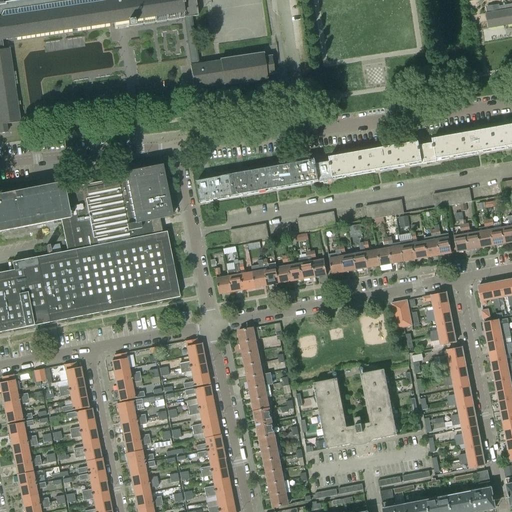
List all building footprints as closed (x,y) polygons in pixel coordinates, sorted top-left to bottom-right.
[(4,3),(2,4),(1,0),(0,0),(0,133),(7,133),(6,124),(19,122),(9,49),(2,50),(1,40),(57,32),(127,21),(128,27),(184,18),(191,66),(190,66),(194,89),(223,84),(223,86),(267,79),(266,75),(274,74),(271,56),(263,58),(263,54),(220,60),(220,61),(198,65),(191,17),(198,16),(195,0),(22,0),(4,3)] [(485,14),(488,28),(511,24),(511,4),(499,7),(498,5),(487,7),(488,14),(485,14)] [(496,150),(511,146),(511,125),(492,129),(496,150)] [(492,129),(462,134),(466,155),(496,150),(492,129)] [(432,140),(433,144),(436,160),(466,155),(462,134),(432,140)] [(419,142),(389,147),(393,168),(423,163),(419,146),(419,142)] [(437,162),(436,160),(433,144),(419,146),(423,163),(423,165),(437,162)] [(363,173),(393,168),(389,147),(359,153),(363,173)] [(329,158),(330,162),(333,179),(363,173),(359,153),(329,158)] [(289,186),(319,181),(316,164),(315,160),(286,166),(289,186)] [(333,181),(333,179),(330,162),(316,164),(319,181),(320,183),(333,181)] [(0,232),(61,220),(62,228),(63,232),(67,251),(162,233),(159,219),(172,217),(162,170),(161,165),(124,173),(125,177),(86,185),(64,189),(63,182),(38,187),(0,194),(0,232)] [(260,192),(289,186),(286,166),(256,171),(260,192)] [(256,171),(226,176),(230,197),(260,192),(256,171)] [(200,202),(230,197),(226,176),(197,182),(200,202)] [(503,197),(509,195),(506,182),(500,183),(503,197)] [(469,188),(463,189),(465,203),(472,202),(469,188)] [(465,203),(463,189),(457,191),(459,204),(460,204),(465,203)] [(457,191),(451,192),(454,205),(459,204),(457,191)] [(447,206),(454,205),(451,192),(445,193),(447,206)] [(445,193),(439,194),(441,207),(447,206),(445,193)] [(435,208),(441,207),(439,194),(433,195),(435,208)] [(401,200),(395,201),(398,215),(404,214),(401,200)] [(398,215),(395,201),(389,203),(392,216),(398,215)] [(389,203),(383,204),(386,217),(392,216),(389,203)] [(377,205),(379,218),(383,218),(386,217),(383,204),(377,205)] [(377,205),(371,206),(373,219),(377,219),(379,218),(377,205)] [(367,220),(373,219),(371,206),(365,207),(367,220)] [(334,212),(328,213),(330,227),(336,226),(334,212)] [(321,214),(324,228),(330,227),(328,213),(321,214)] [(321,214),(315,216),(318,229),(324,228),(321,214)] [(309,217),(312,230),(318,229),(315,216),(309,217)] [(309,217),(303,218),(305,231),(312,230),(309,217)] [(406,217),(399,218),(400,226),(408,225),(406,217)] [(299,232),(305,231),(303,218),(297,219),(299,232)] [(266,224),(260,225),(262,239),(268,238),(266,224)] [(254,226),(256,240),(262,239),(260,225),(254,226)] [(254,226),(248,227),(250,241),(256,240),(254,226)] [(511,226),(501,229),(504,244),(511,242),(511,226)] [(242,228),(244,242),(250,241),(248,227),(242,228)] [(242,228),(236,230),(238,243),(244,242),(242,228)] [(490,231),(492,246),(504,244),(501,229),(490,231)] [(232,244),(238,243),(236,230),(230,231),(232,244)] [(477,233),(480,248),(492,246),(490,231),(477,233)] [(0,332),(30,327),(115,310),(179,297),(166,232),(162,233),(67,251),(46,256),(12,262),(13,270),(0,272),(0,332)] [(466,235),(469,250),(480,248),(477,233),(466,235)] [(469,250),(466,235),(454,237),(456,252),(469,250)] [(436,240),(439,255),(452,253),(449,238),(436,240)] [(439,255),(436,240),(425,242),(427,257),(439,255)] [(427,257),(425,242),(415,244),(418,259),(427,257)] [(418,259),(415,244),(401,247),(403,262),(418,259)] [(403,262),(401,247),(389,249),(391,264),(403,262)] [(391,264),(389,249),(377,251),(379,266),(391,264)] [(379,266),(377,251),(365,253),(367,268),(379,266)] [(367,268),(365,253),(353,255),(355,270),(367,268)] [(355,270),(353,255),(341,257),(344,272),(355,270)] [(344,272),(341,257),(329,259),(332,274),(344,272)] [(324,260),(312,262),(315,277),(327,275),(324,260)] [(303,279),(315,277),(312,262),(300,264),(303,279)] [(291,282),(303,279),(300,264),(288,266),(291,282)] [(231,292),(243,290),(240,271),(238,265),(235,266),(236,271),(228,272),(228,277),(231,292)] [(279,284),(291,282),(288,266),(276,269),(279,284)] [(267,286),(279,284),(276,269),(264,271),(267,286)] [(244,270),(240,271),(243,290),(255,288),(252,273),(246,274),(245,270),(244,270)] [(267,286),(264,271),(252,273),(255,288),(267,286)] [(231,292),(228,277),(216,279),(219,294),(231,292)] [(511,305),(511,294),(509,281),(500,282),(503,297),(508,296),(510,306),(511,305)] [(503,297),(500,282),(490,284),(493,299),(495,309),(500,308),(498,298),(503,297)] [(490,284),(478,287),(482,306),(487,305),(486,301),(493,299),(490,284)] [(432,301),(433,306),(448,303),(446,293),(423,298),(424,303),(432,301)] [(397,329),(403,328),(411,326),(407,301),(392,304),(397,329)] [(448,303),(433,306),(426,307),(427,313),(426,313),(427,317),(450,313),(448,303)] [(481,311),(483,319),(490,318),(488,310),(481,311)] [(436,320),(437,326),(452,323),(450,313),(427,317),(428,322),(436,320)] [(483,323),(485,333),(509,329),(507,319),(483,323)] [(454,333),(452,323),(437,326),(438,331),(430,333),(431,337),(454,333)] [(238,332),(240,344),(255,341),(253,329),(238,332)] [(510,333),(509,329),(485,333),(487,343),(502,340),(501,335),(510,333)] [(441,346),(456,343),(454,333),(431,337),(431,342),(440,340),(441,346)] [(186,347),(188,357),(203,354),(201,344),(197,345),(196,340),(185,342),(186,347)] [(487,343),(489,353),(511,348),(511,345),(511,344),(503,345),(502,340),(487,343)] [(240,344),(243,355),(258,352),(255,341),(240,344)] [(440,358),(441,362),(464,358),(462,348),(447,351),(448,356),(440,358)] [(511,353),(511,348),(489,353),(491,363),(506,360),(505,355),(511,353)] [(243,355),(245,367),(260,364),(258,352),(243,355)] [(111,361),(113,372),(128,369),(125,353),(114,355),(115,361),(111,361)] [(205,364),(203,354),(188,357),(189,363),(179,364),(180,369),(205,364)] [(466,368),(464,358),(441,362),(441,367),(450,365),(451,371),(466,368)] [(491,363),(493,373),(511,368),(511,358),(506,360),(491,363)] [(64,365),(67,381),(82,378),(80,368),(76,368),(75,363),(64,365)] [(206,374),(205,364),(180,369),(181,373),(191,371),(192,377),(206,374)] [(245,367),(247,379),(262,376),(260,364),(245,367)] [(468,377),(466,368),(451,371),(452,376),(443,377),(444,382),(468,377)] [(511,373),(511,368),(493,373),(495,382),(510,379),(509,374),(511,373)] [(113,372),(115,381),(140,377),(139,372),(129,374),(128,369),(113,372)] [(42,381),(45,381),(43,370),(34,371),(36,382),(39,382),(40,382),(42,382),(42,381)] [(364,374),(366,387),(387,383),(384,370),(364,374)] [(184,389),(208,384),(206,374),(192,377),(193,382),(183,384),(184,389)] [(3,383),(0,383),(0,387),(0,390),(15,387),(13,375),(2,377),(3,383)] [(247,379),(250,390),(265,387),(262,376),(247,379)] [(141,381),(140,377),(115,381),(117,391),(132,388),(140,387),(139,382),(141,381)] [(470,387),(468,377),(444,382),(445,387),(454,385),(455,390),(470,387)] [(84,388),(82,378),(67,381),(68,386),(58,388),(59,392),(84,388)] [(495,382),(497,392),(511,389),(511,384),(511,385),(510,379),(495,382)] [(314,384),(316,397),(337,393),(334,380),(314,384)] [(390,396),(387,383),(366,387),(369,400),(390,396)] [(196,399),(211,396),(209,386),(184,391),(185,396),(195,394),(196,399)] [(17,398),(17,396),(15,387),(0,390),(3,401),(17,398)] [(140,387),(132,388),(117,391),(119,402),(144,397),(143,392),(141,392),(140,387)] [(250,390),(252,402),(267,399),(265,387),(250,390)] [(472,397),(470,387),(455,390),(456,395),(447,397),(448,402),(472,397)] [(70,395),(71,400),(86,398),(84,388),(59,392),(60,397),(70,395)] [(499,402),(511,399),(511,389),(497,392),(499,402)] [(316,397),(319,410),(340,406),(337,393),(316,397)] [(187,407),(188,411),(213,406),(211,396),(196,399),(197,405),(187,407)] [(369,400),(372,413),(392,409),(390,396),(369,400)] [(474,407),(472,397),(448,402),(449,406),(457,405),(458,410),(474,407)] [(3,401),(5,412),(19,409),(19,405),(17,398),(3,401)] [(88,408),(86,398),(71,400),(72,406),(62,408),(63,412),(73,410),(73,411),(88,408)] [(252,402),(254,414),(269,411),(267,399),(252,402)] [(511,399),(499,402),(501,412),(511,409),(511,399)] [(117,404),(119,414),(133,412),(143,410),(141,400),(131,402),(131,401),(117,404)] [(215,416),(213,406),(188,411),(189,416),(199,414),(200,419),(215,416)] [(319,410),(321,423),(342,419),(340,406),(319,410)] [(475,417),(474,407),(458,410),(459,415),(451,417),(452,421),(475,417)] [(21,416),(19,409),(5,412),(7,423),(22,421),(22,420),(32,419),(31,414),(21,416)] [(78,422),(93,419),(91,409),(76,412),(66,414),(67,419),(77,417),(78,422)] [(395,422),(392,409),(372,413),(374,426),(371,427),(395,422)] [(511,409),(501,412),(502,422),(511,419),(511,409)] [(254,414),(257,426),(272,423),(269,411),(254,414)] [(119,414),(120,424),(145,419),(144,415),(134,417),(133,412),(119,414)] [(217,426),(215,416),(200,419),(201,425),(191,427),(192,431),(217,426)] [(477,426),(475,417),(452,421),(453,426),(461,424),(462,429),(477,426)] [(348,431),(348,432),(324,436),(327,450),(350,445),(354,446),(357,446),(360,446),(361,446),(363,446),(365,445),(366,445),(368,444),(369,443),(372,442),(374,440),(397,436),(395,422),(371,427),(362,428),(360,418),(354,419),(356,430),(348,431)] [(95,429),(93,419),(78,422),(79,428),(69,430),(70,434),(95,429)] [(120,424),(122,434),(137,431),(136,426),(146,424),(145,419),(120,424)] [(321,423),(324,436),(348,432),(348,431),(345,432),(342,419),(321,423)] [(511,419),(502,422),(504,431),(511,429),(511,419)] [(33,425),(32,421),(7,426),(9,436),(24,433),(23,427),(33,425)] [(257,426),(259,437),(274,434),(272,423),(257,426)] [(219,436),(217,426),(192,431),(193,435),(203,433),(204,439),(219,436)] [(479,436),(477,426),(462,429),(463,435),(455,436),(456,441),(479,436)] [(97,439),(95,429),(70,434),(71,438),(81,437),(82,442),(97,439)] [(122,434),(124,444),(149,439),(148,435),(138,437),(137,431),(122,434)] [(9,436),(11,445),(36,441),(35,436),(25,438),(24,433),(9,436)] [(259,437),(261,449),(276,446),(274,434),(259,437)] [(195,446),(196,451),(206,449),(207,451),(222,448),(219,436),(204,439),(205,444),(195,446)] [(481,446),(479,436),(456,441),(457,446),(465,444),(466,449),(481,446)] [(99,448),(97,439),(82,442),(83,448),(73,449),(74,453),(99,448)] [(124,444),(126,454),(141,451),(140,446),(150,444),(149,439),(124,444)] [(37,445),(36,441),(11,445),(13,455),(28,452),(27,447),(37,445)] [(261,449),(264,461),(279,458),(276,446),(261,449)] [(483,456),(481,446),(466,449),(467,454),(459,456),(460,460),(483,456)] [(101,459),(99,448),(74,453),(75,458),(85,456),(86,461),(101,459)] [(208,456),(209,461),(223,459),(224,459),(222,448),(207,451),(197,453),(198,458),(208,456)] [(128,464),(143,461),(153,459),(152,455),(142,457),(141,451),(126,454),(128,464)] [(13,455),(15,465),(40,460),(39,456),(29,458),(28,452),(13,455)] [(485,466),(483,456),(460,460),(460,461),(461,465),(462,471),(470,469),(485,466)] [(281,469),(279,458),(264,461),(266,472),(281,469)] [(104,471),(103,469),(101,459),(86,461),(87,467),(77,469),(78,474),(88,472),(88,474),(104,471)] [(225,469),(223,459),(209,461),(210,467),(200,469),(201,474),(225,469)] [(15,465),(17,475),(32,472),(31,467),(41,465),(40,460),(15,465)] [(130,477),(131,477),(145,474),(144,468),(154,466),(153,462),(143,464),(143,461),(128,464),(130,477)] [(511,465),(503,468),(505,473),(511,471),(511,465)] [(227,479),(225,469),(201,474),(202,478),(212,476),(213,482),(227,479)] [(266,472),(268,484),(283,481),(281,469),(266,472)] [(106,482),(104,471),(88,474),(78,476),(79,481),(89,479),(90,485),(105,482),(106,482)] [(429,471),(402,476),(404,483),(430,477),(429,471)] [(476,473),(477,479),(489,476),(488,471),(476,473)] [(33,478),(32,472),(17,475),(19,486),(34,483),(44,481),(43,476),(33,478)] [(131,477),(133,487),(157,482),(156,477),(146,479),(145,474),(131,477)] [(188,476),(180,477),(182,486),(187,485),(186,480),(189,480),(188,476)] [(401,483),(400,477),(378,481),(379,487),(401,483)] [(204,488),(205,493),(229,488),(227,479),(213,482),(214,487),(204,488)] [(268,484),(271,496),(286,493),(283,481),(268,484)] [(107,492),(105,482),(90,485),(91,490),(81,492),(82,497),(107,492)] [(135,497),(149,494),(159,492),(157,482),(133,487),(135,497)] [(495,508),(490,482),(478,484),(480,491),(469,493),(472,511),(479,511),(489,510),(490,511),(493,510),(494,509),(495,508)] [(34,485),(34,483),(19,486),(21,498),(22,498),(37,495),(35,489),(45,488),(44,483),(34,485)] [(362,484),(338,489),(340,495),(363,491),(362,484)] [(231,498),(229,488),(205,493),(206,497),(216,495),(217,501),(231,498)] [(337,496),(336,489),(315,494),(316,500),(337,496)] [(405,511),(405,505),(395,507),(393,501),(391,490),(380,492),(382,503),(383,511),(405,511)] [(109,502),(107,492),(82,497),(83,501),(93,499),(94,505),(109,502)] [(288,505),(286,493),(271,496),(273,508),(288,505)] [(472,511),(469,493),(448,497),(450,511),(472,511)] [(135,497),(136,507),(161,502),(160,497),(150,499),(149,494),(135,497)] [(22,498),(24,508),(48,503),(47,498),(38,500),(37,495),(22,498)] [(450,511),(448,497),(426,501),(428,511),(450,511)] [(208,508),(208,511),(212,511),(233,508),(231,498),(217,501),(218,506),(208,508)] [(428,511),(426,501),(405,505),(405,511),(428,511)] [(109,502),(94,505),(95,510),(85,511),(108,511),(111,511),(109,502)] [(136,507),(137,511),(152,511),(152,508),(162,506),(161,502),(136,507)] [(24,508),(24,511),(39,511),(39,509),(49,507),(48,503),(24,508)]
